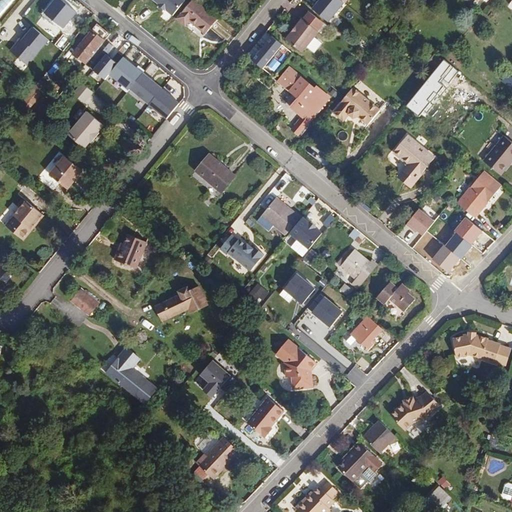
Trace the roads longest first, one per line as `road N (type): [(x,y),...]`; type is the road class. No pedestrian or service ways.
road 1 (residential): [(205,90),(457,297)]
road 2 (residential): [(0,330),(25,322),(205,90)]
road 3 (residential): [(251,511),(457,297)]
road 4 (residential): [(96,0),(205,90)]
